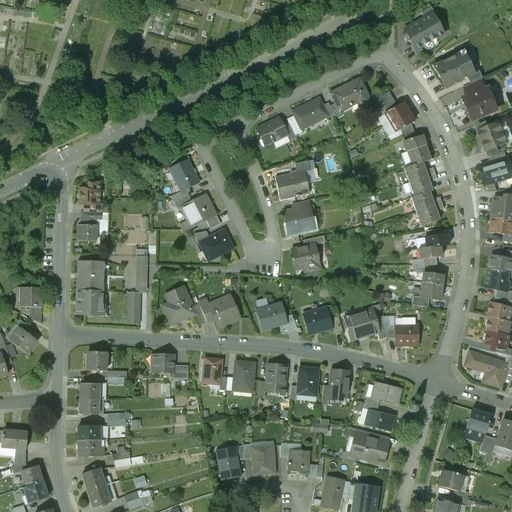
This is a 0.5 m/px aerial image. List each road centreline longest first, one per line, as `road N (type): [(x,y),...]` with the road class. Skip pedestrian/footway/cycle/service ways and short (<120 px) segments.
road 1 (residential): [(435,381),(278,346),(59,336)]
road 2 (residential): [(435,381),(464,282),(467,209),(440,130),(384,56)]
road 3 (residential): [(237,122),(208,134),(202,152),(257,260),(271,257),(275,235),(253,165)]
road 4 (residential): [(59,336),(62,194),(57,179),(42,172)]
road 5 (residential): [(237,122),(384,56)]
road 6 (residential): [(402,511),(435,381)]
